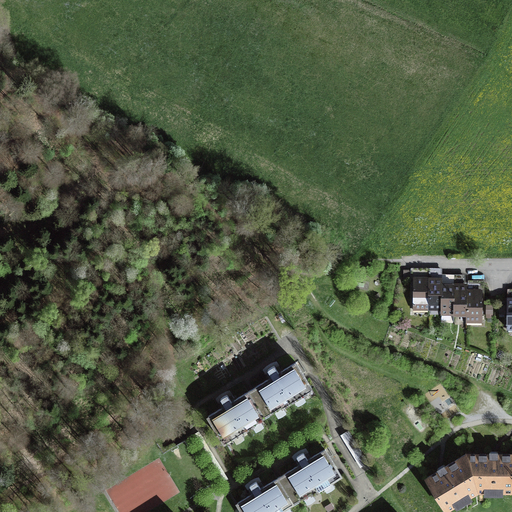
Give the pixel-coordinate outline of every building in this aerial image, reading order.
[(429,280),(413,280),(413,306),(429,307),(429,280)] [(441,280),(429,280),(429,307),(441,307),(441,286),(441,280)] [(441,286),(441,307),(441,313),(453,313),(454,286),(441,286)] [(454,286),(453,313),(466,313),(466,292),(466,286),(454,286)] [(466,292),(466,313),(466,319),(482,319),(482,292),(466,292)] [(269,378),(252,389),(268,415),(312,388),(296,362),(282,371),(279,366),(276,368),(274,365),(270,367),(268,369),(269,372),(266,373),(269,378)] [(224,442),(268,415),(252,389),(235,399),(232,395),(229,397),(227,394),(224,396),(220,398),(222,401),(219,402),(222,407),(208,416),(224,442)] [(348,430),(341,434),(361,466),(367,462),(348,430)] [(281,476),(297,502),(341,474),(325,449),(311,457),(308,452),(305,454),(304,451),(300,453),(297,456),(299,458),(295,460),(298,465),(281,476)] [(476,491),(511,491),(511,453),(493,454),(466,454),(476,491)] [(446,510),(476,491),(466,454),(442,468),(426,478),(446,510)] [(237,503),(242,511),(280,511),(297,502),(281,476),(264,486),(261,481),(258,483),(256,480),(253,482),(250,484),(251,487),(248,489),(251,494),(237,503)]
